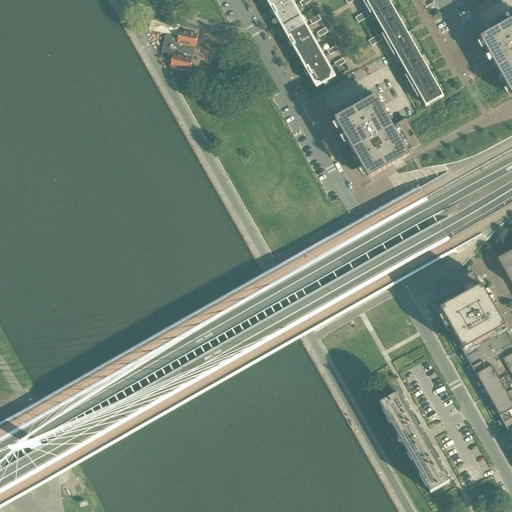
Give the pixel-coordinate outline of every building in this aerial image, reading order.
[(266,0),(275,15),(316,89),(335,78),(291,0),(266,0)] [(309,0),(303,0),(299,3),(300,3),(302,7),(306,4),(310,11),(314,9),(310,2),(309,0)] [(365,0),(426,107),(429,105),(440,99),(443,97),(432,79),(387,0),(365,0)] [(355,18),(358,23),(369,17),(366,12),(355,18)] [(318,16),(310,21),(312,25),(321,20),(318,16)] [(480,39),(479,39),(481,42),(482,44),(483,46),(485,49),(486,51),(488,54),(489,56),(491,59),(492,61),(493,63),(494,64),(496,68),(500,75),(504,82),(506,85),(507,87),(508,90),(510,94),(511,96),(511,20),(509,22),(506,24),(504,25),(502,26),(494,30),(492,32),(482,37),(480,39)] [(325,28),(317,33),(319,37),(328,32),(325,28)] [(179,36),(167,33),(161,59),(172,61),(170,67),(172,68),(172,69),(176,70),(177,69),(190,71),(190,69),(191,69),(193,62),(192,62),(192,59),(191,59),(194,46),(195,46),(196,44),(197,44),(198,38),(197,38),(197,36),(180,32),(179,36)] [(379,35),(368,41),(371,46),(382,40),(379,35)] [(336,46),(327,51),(329,55),(338,50),(336,46)] [(343,59),(334,64),(337,68),(345,63),(343,59)] [(335,121),(337,124),(338,126),(339,128),(341,131),(341,133),(343,136),(344,138),(346,141),(347,143),(348,145),(349,146),(351,149),(351,150),(352,152),(355,157),(359,164),(360,165),(366,176),(368,180),(409,157),(407,152),(420,145),(419,144),(411,130),(406,120),(405,119),(392,127),(389,121),(388,119),(385,114),(382,108),(378,101),(376,98),(373,99),(369,101),(366,103),(364,104),(361,106),(350,112),(347,114),(344,116),(341,117),(338,119),(335,121)] [(511,251),(497,260),(500,264),(476,278),(507,333),(509,332),(511,330),(511,251)] [(507,333),(476,278),(474,273),(450,286),(431,297),(434,302),(427,306),(511,455),(511,337),(509,332),(507,333)] [(380,405),(390,423),(430,493),(449,483),(449,482),(449,483),(434,457),(435,455),(438,454),(435,449),(432,451),(431,451),(417,427),(417,425),(420,423),(418,419),(415,420),(413,420),(399,395),(399,394),(380,405)] [(44,450),(37,437),(31,441),(38,453),(44,450)]
